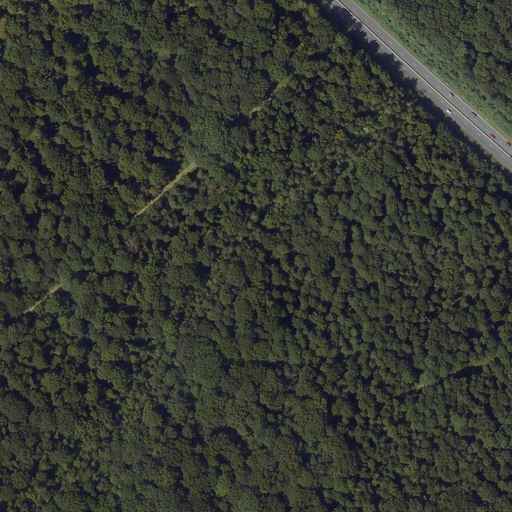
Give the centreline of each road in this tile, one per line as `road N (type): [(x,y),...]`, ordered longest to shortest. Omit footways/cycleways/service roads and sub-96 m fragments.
road 1 (track): [(0,336),(354,21)]
road 2 (track): [(91,511),(511,353)]
road 3 (trunk): [(331,0),(511,163)]
road 4 (trunk): [(511,151),(345,0)]
